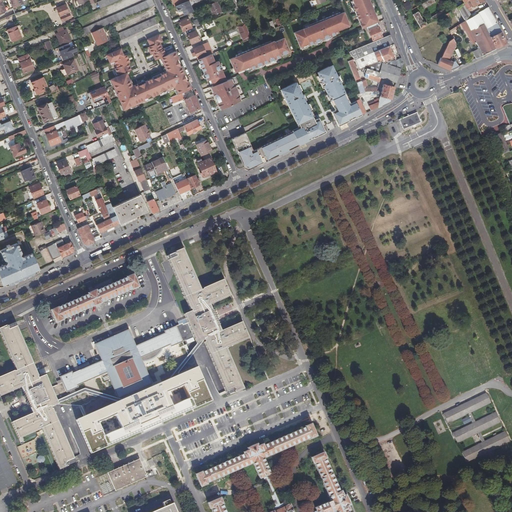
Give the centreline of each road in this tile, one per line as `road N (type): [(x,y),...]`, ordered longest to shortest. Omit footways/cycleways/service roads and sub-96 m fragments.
road 1 (residential): [(83,261),(0,62)]
road 2 (residential): [(157,0),(237,187)]
road 3 (tertiary): [(415,93),(237,187)]
road 4 (tertiary): [(237,187),(83,261)]
road 5 (unknown): [(163,403),(200,372),(170,305)]
